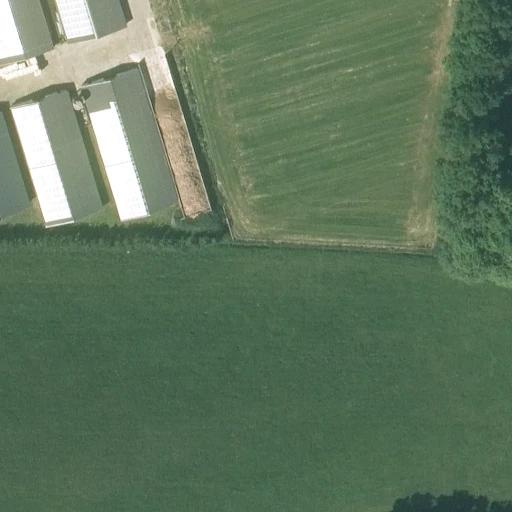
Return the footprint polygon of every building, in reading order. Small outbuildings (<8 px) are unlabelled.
[(0,0),(0,63),(53,48),(38,0),(0,0)] [(57,0),(70,41),(125,25),(117,0),(57,0)] [(138,67),(81,84),(121,217),(178,199),(138,67)] [(68,89),(11,106),(46,223),(104,206),(68,89)] [(0,117),(0,213),(27,205),(0,117)]
